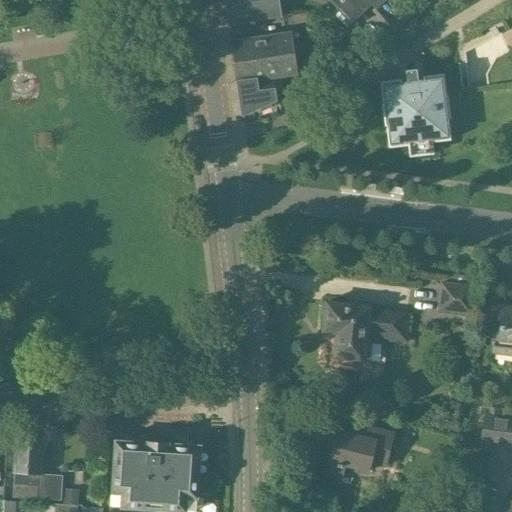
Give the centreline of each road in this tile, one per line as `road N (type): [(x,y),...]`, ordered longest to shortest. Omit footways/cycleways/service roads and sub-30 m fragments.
road 1 (tertiary): [(511,227),(227,197)]
road 2 (residential): [(0,400),(248,394)]
road 3 (residential): [(203,24),(0,59)]
road 4 (tertiary): [(248,394),(227,197)]
road 5 (residential): [(227,197),(203,24)]
